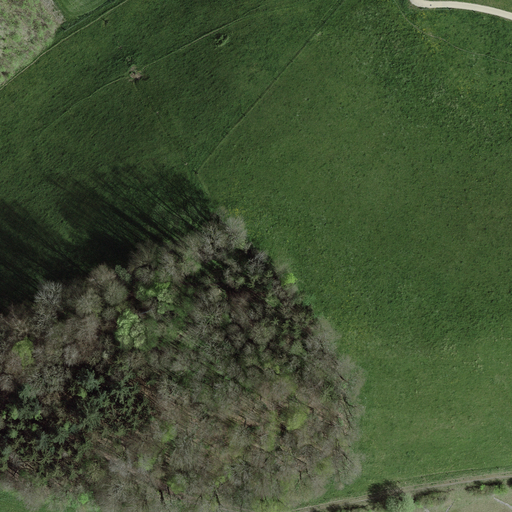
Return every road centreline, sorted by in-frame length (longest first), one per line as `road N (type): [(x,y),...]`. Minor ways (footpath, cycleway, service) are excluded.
road 1 (track): [(0,367),(10,356),(62,354),(108,324),(148,282),(229,282),(269,264)]
road 2 (track): [(241,511),(124,466),(15,404),(0,384)]
road 3 (track): [(511,474),(293,511)]
